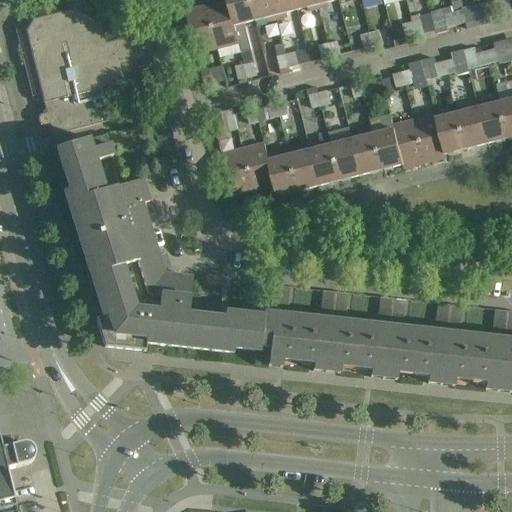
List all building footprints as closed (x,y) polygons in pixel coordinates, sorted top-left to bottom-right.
[(41,95),(45,110),(44,111),(44,112),(43,112),(43,113),(42,113),(43,115),(46,114),(49,126),(46,127),(46,128),(47,129),(48,129),(49,129),(49,130),(50,130),(50,131),(51,137),(90,127),(91,127),(114,121),(107,94),(106,89),(125,84),(123,76),(154,68),(152,59),(146,34),(145,35),(143,26),(119,32),(119,33),(104,37),(101,25),(79,12),(81,8),(83,4),(82,0),(78,0),(70,2),(27,13),(16,32),(32,98),(41,95)] [(239,44),(241,54),(251,51),(252,51),(245,24),(255,21),(249,0),(227,0),(228,2),(239,44)] [(249,0),(255,21),(266,18),(267,22),(277,20),(271,0),(249,0)] [(296,10),(293,0),(271,0),(277,20),(288,17),(287,13),(296,10)] [(318,10),(315,0),(293,0),(296,10),(308,7),(309,12),(318,10)] [(315,0),(318,10),(330,7),(328,2),(335,0),(315,0)] [(461,0),(451,0),(454,10),(463,8),(461,0)] [(505,1),(496,3),(499,16),(508,14),(505,1)] [(207,7),(218,50),(239,44),(228,2),(227,2),(207,7)] [(496,3),(475,9),(479,27),(491,24),(490,18),(499,16),(496,3)] [(185,12),(196,55),(218,50),(207,7),(185,12)] [(467,31),(479,27),(475,9),(453,14),(457,27),(466,24),(467,31)] [(444,16),(448,29),(457,27),(453,14),(444,16)] [(421,22),(412,24),(415,37),(424,35),(421,22)] [(415,37),(412,24),(403,27),(406,39),(415,37)] [(379,33),(370,35),(373,48),(383,45),(379,33)] [(364,50),(373,48),(370,35),(361,37),(364,50)] [(327,46),(331,58),(341,56),(338,43),(327,46)] [(280,71),(289,69),(286,56),(283,45),(274,47),(280,71)] [(322,60),(331,58),(327,46),(319,48),(322,60)] [(486,53),(489,65),(498,63),(495,50),(486,53)] [(245,66),(248,79),(257,77),(254,64),(251,51),(241,54),(245,66)] [(444,63),(448,76),(456,73),(458,78),(468,75),(463,52),(452,55),(453,61),(444,63)] [(476,55),(480,68),(489,65),(486,53),(476,55)] [(286,56),(289,69),(299,66),(296,54),(286,56)] [(439,78),(448,76),(444,63),(435,65),(439,78)] [(235,69),(239,82),(248,79),(245,66),(235,69)] [(210,71),(201,73),(204,86),(213,83),(210,71)] [(402,74),(405,86),(415,84),(411,71),(402,74)] [(396,89),(405,86),(402,74),(393,76),(396,89)] [(359,84),(363,97),(373,94),(369,82),(359,84)] [(363,97),(359,84),(351,86),(354,99),(363,97)] [(328,92),(318,95),(321,108),(331,105),(328,92)] [(321,108),(318,95),(309,97),(312,110),(321,108)] [(499,104),(508,140),(511,138),(511,96),(509,98),(510,102),(499,104)] [(259,123),(270,120),(267,107),(276,105),(275,99),(254,105),(256,110),(259,123)] [(276,105),(279,118),(289,116),(286,103),(276,105)] [(477,106),(487,145),(508,140),(499,104),(488,107),(487,103),(477,106)] [(267,107),(270,120),(279,118),(276,105),(267,107)] [(487,145),(477,106),(467,108),(468,112),(458,115),(466,150),(487,145)] [(223,123),(226,133),(238,130),(233,110),(221,113),(223,123)] [(259,123),(256,110),(246,113),(249,126),(259,123)] [(445,156),(446,156),(466,150),(458,115),(447,118),(446,114),(435,116),(445,156)] [(435,116),(414,122),(425,165),(447,159),(446,156),(445,156),(435,116)] [(179,165),(168,121),(153,124),(162,160),(160,161),(162,169),(179,165)] [(425,165),(414,122),(393,127),(403,166),(403,170),(425,165)] [(217,138),(227,136),(226,133),(223,123),(214,125),(217,138)] [(403,166),(393,127),(383,129),(384,133),(372,136),(381,172),(403,166)] [(361,177),(381,172),(372,136),(363,139),(362,135),(351,138),(361,177)] [(260,348),(260,347),(263,319),(225,314),(224,320),(188,316),(192,279),(164,276),(142,205),(149,202),(142,180),(104,192),(95,164),(113,158),(106,136),(88,141),(56,151),(69,192),(64,194),(103,318),(96,320),(105,348),(146,353),(146,345),(233,355),(234,350),(260,353),(261,348),(260,348)] [(342,144),(331,147),(340,182),(361,177),(351,138),(341,140),(342,144)] [(243,150),(254,193),(274,188),(267,159),(268,158),(265,145),(243,150)] [(319,187),(340,182),(331,147),(321,149),(320,145),(309,148),(319,187)] [(290,157),(299,193),(319,187),(309,148),(299,150),(300,154),(290,157)] [(233,199),(254,193),(243,150),(222,156),(233,199)] [(267,159),(274,188),(277,198),(299,193),(290,157),(279,160),(278,156),(268,158),(267,159)] [(263,319),(260,347),(261,347),(261,348),(270,349),(268,366),(282,368),(283,361),(313,365),(313,371),(339,374),(340,368),(371,371),(370,378),(396,381),(397,374),(428,377),(427,384),(453,387),(454,380),(485,384),(484,391),(511,393),(511,386),(511,313),(494,311),(494,312),(491,340),(458,337),(461,309),(462,309),(462,308),(436,305),(436,306),(437,306),(434,334),(401,330),(404,302),(405,302),(379,299),(380,300),(377,328),(343,324),(346,296),(347,296),(347,295),(322,292),(322,293),(323,293),(320,321),(286,318),(289,290),(290,290),(290,289),(277,287),(274,316),(263,315),(263,318),(263,319)] [(0,511),(17,511),(7,471),(27,466),(28,466),(29,465),(30,465),(31,464),(32,463),(33,462),(33,461),(34,460),(34,459),(34,458),(35,457),(35,456),(35,455),(34,454),(34,453),(34,452),(33,451),(33,450),(32,449),(32,448),(31,448),(30,447),(29,447),(28,446),(27,445),(26,445),(24,445),(23,445),(22,445),(21,445),(11,448),(8,438),(0,439),(0,511)]
